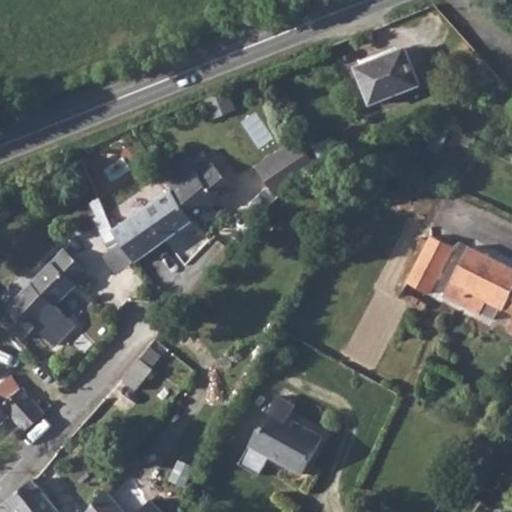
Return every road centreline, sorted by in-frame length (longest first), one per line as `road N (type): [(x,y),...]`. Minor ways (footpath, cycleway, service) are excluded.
road 1 (secondary): [(378,0),(0,150)]
road 2 (residential): [(200,262),(40,446),(0,478)]
